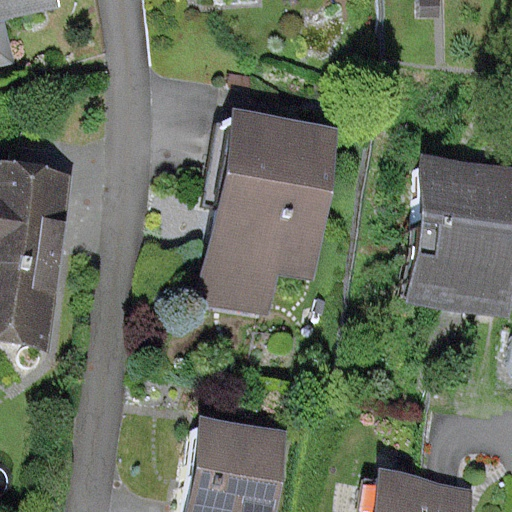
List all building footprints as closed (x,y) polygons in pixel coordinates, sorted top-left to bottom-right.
[(44,0),(0,0),(0,36),(49,26),(44,0)] [(315,142),(224,129),(215,186),(202,277),(258,285),(260,271),(295,276),(315,142)] [(69,173),(0,169),(0,353),(60,357),(69,173)] [(458,176),(411,171),(405,227),(419,228),(412,293),(494,302),(507,181),(458,176)] [(266,444),(186,434),(175,511),(257,511),(263,468),(266,444)] [(456,511),(458,499),(367,485),(362,511),(456,511)]
